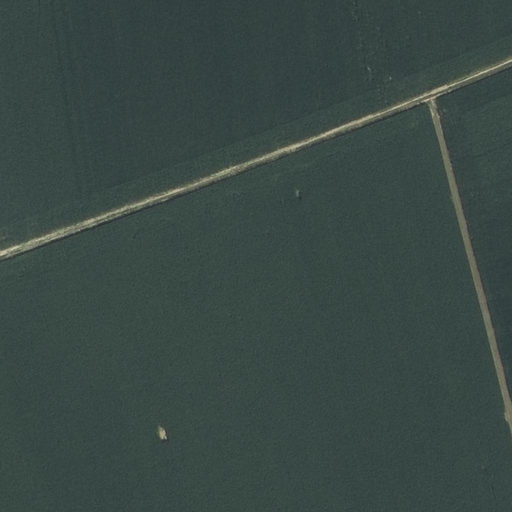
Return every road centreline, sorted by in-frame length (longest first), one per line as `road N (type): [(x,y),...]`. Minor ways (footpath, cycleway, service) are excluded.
road 1 (track): [(0,256),(511,62)]
road 2 (track): [(440,92),(436,116),(511,417)]
